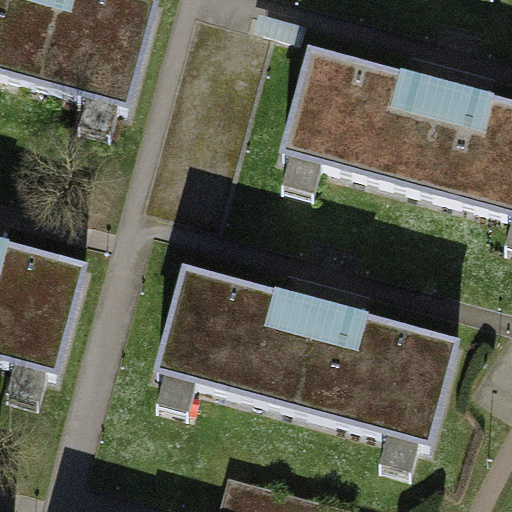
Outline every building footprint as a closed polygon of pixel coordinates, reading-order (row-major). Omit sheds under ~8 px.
[(160,16),(101,0),(80,0),(72,32),(11,16),(0,57),(0,87),(131,123),(160,16)] [(0,57),(11,16),(0,12),(0,57)] [(313,63),(285,167),(511,228),(511,117),(497,114),(487,151),(396,126),(406,88),(313,63)] [(91,281),(8,260),(0,291),(0,371),(61,388),(91,281)] [(187,279),(159,383),(435,458),(464,355),(372,330),(361,370),(269,345),(280,305),(187,279)] [(355,511),(356,508),(237,486),(232,511),(355,511)]
